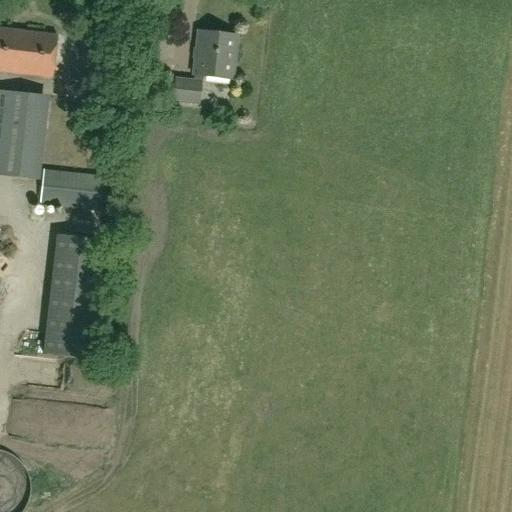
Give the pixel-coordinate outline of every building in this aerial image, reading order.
[(57,36),(0,29),(0,72),(52,78),(57,36)] [(194,82),(175,80),(173,101),(199,104),(202,77),(233,81),(238,37),(200,32),(195,76),(194,82)] [(0,92),(0,175),(34,179),(43,97),(0,92)] [(106,179),(44,173),(41,205),(102,212),(106,179)] [(96,238),(57,234),(45,355),(85,359),(96,238)] [(49,420),(63,419),(62,402),(21,405),(22,432),(50,430),(49,420)] [(0,511),(21,511),(29,502),(30,488),(27,473),(17,459),(2,452),(0,451),(0,511)]
